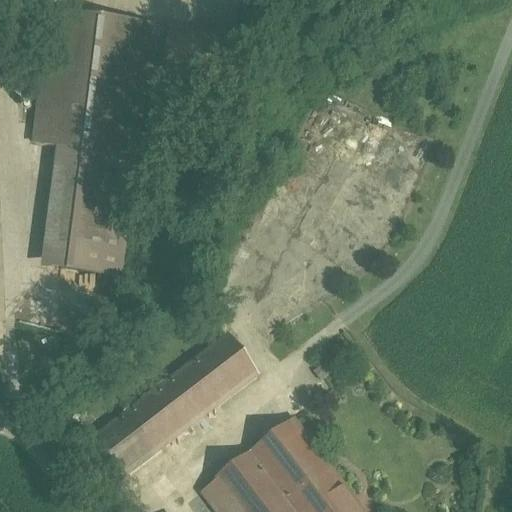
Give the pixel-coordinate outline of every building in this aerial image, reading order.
[(151,26),(52,13),(36,146),(57,149),(135,159),(145,75),(151,26)] [(169,27),(151,26),(145,75),(162,77),(169,27)] [(250,39),(169,27),(162,77),(242,88),(250,39)] [(135,159),(57,149),(42,268),(99,276),(119,278),(135,159)] [(119,278),(99,276),(98,281),(110,290),(119,278)] [(228,338),(87,446),(116,485),(257,377),(228,338)] [(299,511),(338,482),(293,423),(211,485),(212,487),(203,494),(216,511),(299,511)] [(360,511),(338,482),(299,511),(360,511)]
